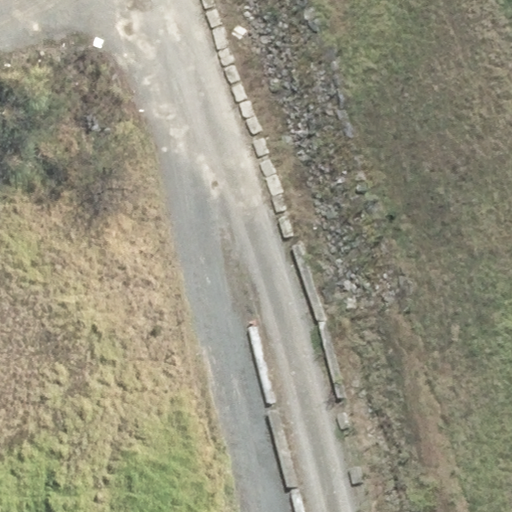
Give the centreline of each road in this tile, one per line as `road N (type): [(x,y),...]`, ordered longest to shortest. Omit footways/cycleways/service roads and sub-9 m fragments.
road 1 (track): [(185,0),(249,184),(284,511)]
road 2 (track): [(249,184),(313,511)]
